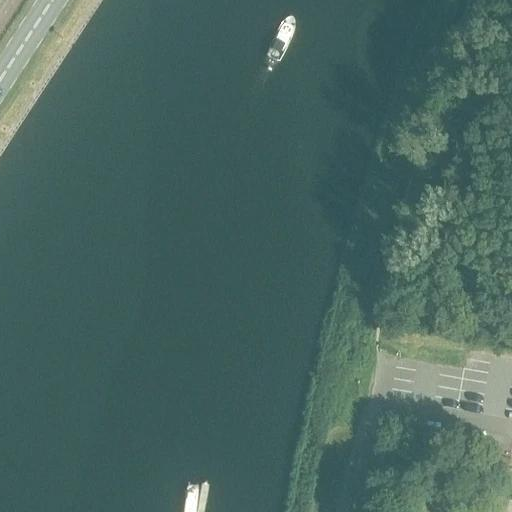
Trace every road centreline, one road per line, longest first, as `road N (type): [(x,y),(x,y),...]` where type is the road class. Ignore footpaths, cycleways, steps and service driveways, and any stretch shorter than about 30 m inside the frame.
road 1 (unclassified): [(349,511),(370,400),(511,426)]
road 2 (unknown): [(497,359),(376,332)]
